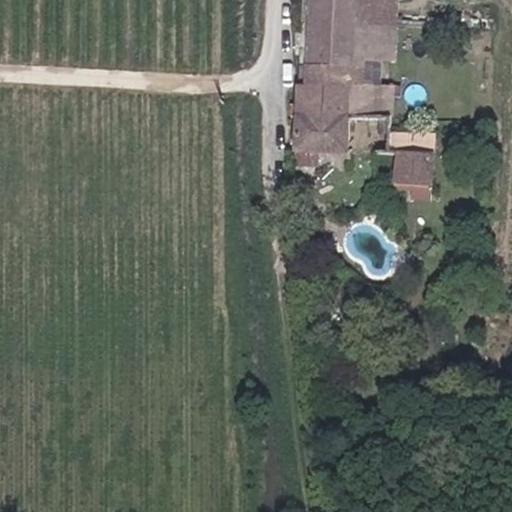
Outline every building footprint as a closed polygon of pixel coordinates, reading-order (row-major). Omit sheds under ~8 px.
[(303,0),(302,25),(351,28),(351,0),(303,0)] [(351,0),(351,28),(398,31),(398,0),(351,0)] [(351,57),(351,28),(302,25),(301,73),(350,76),(351,57)] [(351,57),(350,76),(397,80),(398,60),(351,57)] [(350,92),(350,76),(301,73),(299,130),(347,133),(350,92)] [(396,93),(397,80),(350,76),(350,92),(396,93)] [(428,135),(394,134),(393,166),(428,166),(428,135)]
